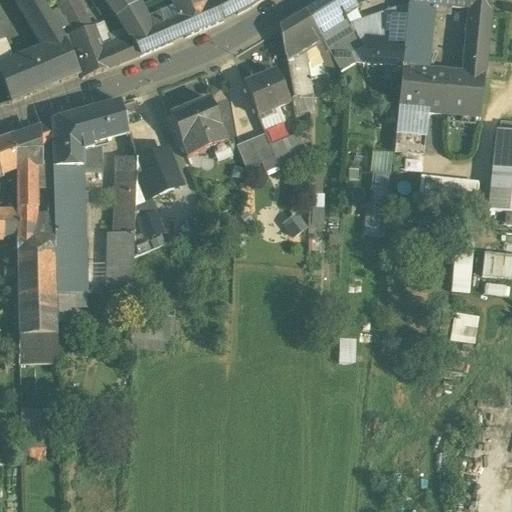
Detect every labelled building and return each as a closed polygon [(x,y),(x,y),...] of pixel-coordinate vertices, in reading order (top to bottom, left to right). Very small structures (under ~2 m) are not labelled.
[(37,0),(30,0),(19,6),(25,17),(46,52),(65,44),(62,39),(59,33),(47,15),(42,7),(37,0)] [(70,36),(90,29),(75,0),(74,0),(56,7),(57,10),(66,29),(70,36)] [(87,0),(100,18),(109,13),(99,0),(87,0)] [(99,0),(109,13),(115,20),(135,8),(130,0),(99,0)] [(200,0),(168,0),(177,21),(184,39),(185,39),(237,16),(228,0),(221,0),(204,9),(200,0)] [(228,0),(237,16),(246,11),(251,8),(246,0),(228,0)] [(246,0),(251,8),(262,0),(246,0)] [(331,0),(327,0),(305,14),(321,41),(326,50),(354,38),(331,0)] [(331,0),(354,38),(326,50),(332,61),(339,73),(354,65),(348,55),(359,49),(360,46),(344,19),(356,12),(353,6),(349,0),(331,0)] [(449,0),(407,0),(407,5),(408,5),(428,7),(451,8),(451,4),(449,4),(449,0)] [(490,0),(449,0),(449,4),(451,4),(468,6),(466,29),(488,31),(490,0)] [(428,7),(408,5),(402,71),(422,73),(428,7)] [(150,32),(135,8),(115,20),(122,32),(126,39),(138,58),(184,39),(177,21),(150,32)] [(66,29),(57,10),(47,15),(59,33),(66,29)] [(305,14),(278,30),(284,60),(302,55),(315,47),(321,41),(305,14)] [(103,24),(90,29),(98,50),(110,46),(111,45),(108,38),(103,24)] [(70,36),(62,39),(65,44),(78,77),(80,76),(81,80),(105,72),(119,67),(110,46),(98,50),(90,29),(70,36)] [(488,31),(466,29),(461,76),(483,78),(488,31)] [(122,32),(108,38),(111,45),(126,39),(122,32)] [(111,45),(110,46),(119,67),(138,58),(126,39),(111,45)] [(326,50),(321,41),(315,47),(326,65),(332,61),(326,50)] [(46,52),(33,58),(46,90),(78,77),(65,44),(46,52)] [(402,48),(365,44),(362,66),(400,70),(402,48)] [(0,71),(9,67),(0,45),(0,71)] [(302,55),(284,60),(292,99),(311,96),(307,66),(304,66),(302,55)] [(9,67),(0,71),(0,82),(10,105),(46,90),(33,58),(9,67)] [(422,73),(402,71),(398,113),(428,116),(443,117),(447,75),(422,73)] [(275,73),(243,87),(256,119),(288,105),(275,73)] [(461,76),(447,75),(443,117),(479,121),(483,78),(461,76)] [(292,99),(291,100),(293,114),(313,111),(311,96),(292,99)] [(209,101),(170,117),(187,160),(226,142),(209,101)] [(119,104),(52,122),(52,124),(52,125),(52,143),(53,169),(84,168),(102,167),(102,148),(100,144),(127,137),(119,104)] [(428,116),(398,113),(396,133),(426,136),(428,116)] [(52,125),(13,139),(12,137),(14,163),(14,168),(16,168),(17,211),(34,211),(33,167),(42,166),(41,147),(52,143),(52,125)] [(511,133),(496,132),(488,213),(511,215),(511,133)] [(426,136),(396,133),(394,155),(424,158),(426,136)] [(269,147),(268,147),(273,160),(277,169),(302,158),(298,135),(269,147)] [(265,136),(235,148),(245,171),(273,160),(268,147),(269,147),(265,136)] [(10,138),(3,141),(12,164),(14,163),(12,137),(10,138)] [(3,141),(0,142),(0,177),(14,172),(14,168),(14,163),(12,164),(3,141)] [(167,153),(135,164),(134,205),(147,199),(180,187),(167,153)] [(135,160),(118,158),(115,236),(133,234),(134,214),(134,205),(135,164),(135,160)] [(84,168),(53,169),(54,220),(55,238),(54,238),(55,298),(73,297),(85,296),(87,296),(84,168)] [(390,237),(391,173),(371,173),(370,237),(390,237)] [(476,185),(420,180),(418,205),(474,210),(476,185)] [(147,199),(134,205),(134,214),(150,208),(147,199)] [(137,247),(141,257),(164,247),(160,238),(164,236),(153,207),(134,214),(134,219),(145,244),(137,247)] [(0,211),(0,239),(16,239),(15,211),(0,211)] [(34,211),(17,211),(17,239),(16,239),(17,290),(35,291),(34,239),(34,211)] [(133,234),(115,236),(108,236),(107,295),(131,293),(133,234)] [(35,291),(17,290),(18,338),(56,337),(55,298),(54,238),(48,237),(34,239),(35,291)] [(484,256),(482,277),(509,281),(511,259),(484,256)] [(476,262),(457,261),(455,290),(474,291),(476,262)] [(482,287),(481,297),(508,301),(510,290),(482,287)] [(73,297),(55,298),(56,323),(74,323),(73,297)] [(130,351),(170,355),(176,300),(132,297),(130,351)] [(477,321),(454,317),(451,344),(474,347),(477,321)] [(18,338),(19,368),(57,367),(56,337),(18,338)] [(46,414),(19,413),(20,461),(46,463),(46,442),(46,414)] [(375,498),(378,477),(367,475),(364,496),(375,498)]
